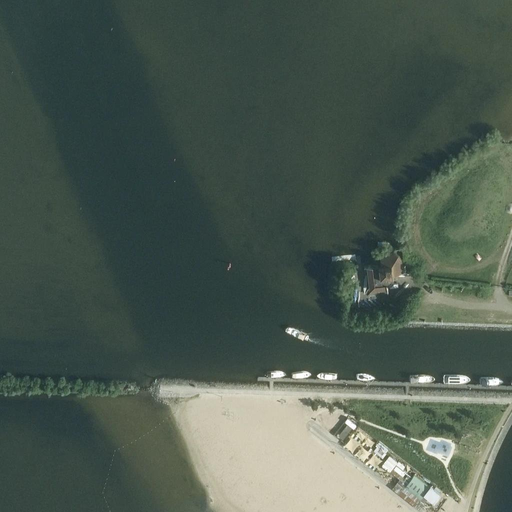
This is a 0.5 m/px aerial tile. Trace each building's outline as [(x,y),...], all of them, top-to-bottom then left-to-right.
[(395,280),(394,273),(404,272),(402,257),(405,257),(404,248),(395,249),(395,251),(381,253),(382,264),(367,265),(370,288),(373,290),(389,288),(388,283),(393,283),(395,280)] [(484,301),(432,299),(432,321),(484,323),(484,301)] [(380,446),(376,451),(382,456),(386,451),(380,446)] [(394,459),(386,468),(390,471),(395,464),(397,461),(394,459)] [(400,479),(395,485),(416,502),(421,506),(422,506),(429,498),(434,501),(440,493),(435,489),(431,485),(430,486),(425,482),(414,474),(412,477),(407,473),(403,470),(400,474),(398,477),(400,479)]
